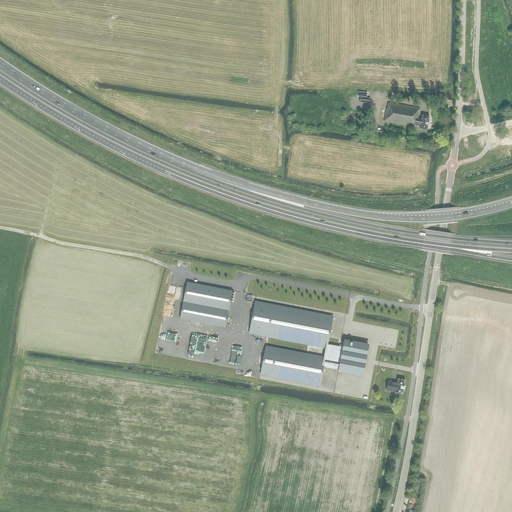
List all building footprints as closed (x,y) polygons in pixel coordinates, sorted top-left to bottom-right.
[(359,102),(370,103),(370,98),(366,98),(366,97),(367,92),(357,91),(356,96),(362,96),(361,97),(360,97),(359,102)] [(420,126),(420,129),(427,130),(429,117),(422,115),(421,119),(418,118),(419,108),(389,103),(388,104),(387,109),(386,113),(385,113),(384,122),(413,127),(413,125),(420,126)] [(232,291),(187,282),(186,288),(183,301),(184,301),(223,309),(220,326),(225,327),(228,310),(232,291)] [(338,370),(362,375),(362,373),(363,374),(364,370),(363,370),(367,348),(368,345),(344,340),(343,345),(341,344),(341,347),(327,344),(333,317),(255,302),(253,312),(271,315),(269,326),(251,323),(249,333),(308,344),(325,348),(323,358),(306,354),(266,346),(261,374),(307,383),(319,385),(323,367),(338,370)] [(398,379),(397,383),(388,381),(386,390),(395,392),(395,393),(402,394),(405,380),(398,379)] [(409,502),(407,509),(408,509),(407,511),(406,511),(405,511),(413,511),(417,498),(411,497),(409,502)]
